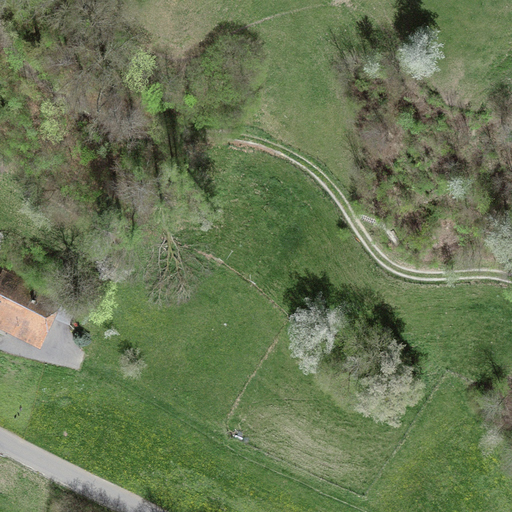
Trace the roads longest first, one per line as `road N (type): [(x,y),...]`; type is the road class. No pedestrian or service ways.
road 1 (track): [(0,41),(28,72),(112,124),(154,136),(238,135),(290,152),(324,181),(380,261),(395,268),(511,277)]
road 2 (unclassified): [(0,439),(140,511)]
